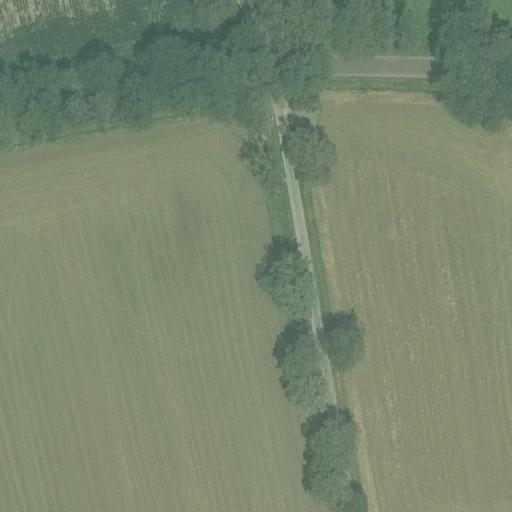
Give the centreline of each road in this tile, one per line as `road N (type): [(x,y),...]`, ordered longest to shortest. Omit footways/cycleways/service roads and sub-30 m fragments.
road 1 (track): [(345,511),(269,79)]
road 2 (tertiary): [(0,125),(269,79)]
road 3 (tertiary): [(269,79),(335,70),(511,74)]
